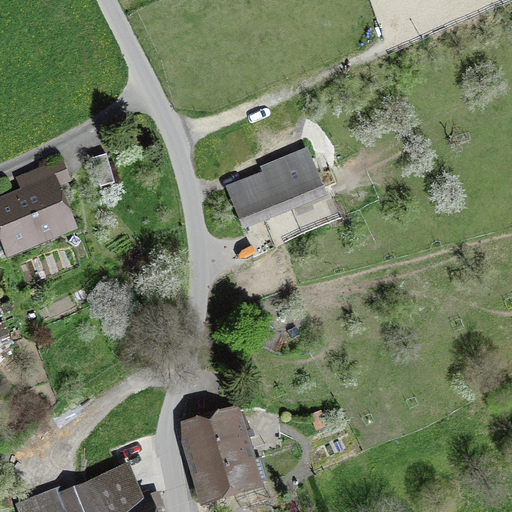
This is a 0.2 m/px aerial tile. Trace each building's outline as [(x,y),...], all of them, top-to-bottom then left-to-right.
[(226,190),(239,225),(324,191),(308,151),(260,170),(262,175),(226,190)] [(108,155),(93,159),(101,189),(116,185),(108,155)] [(80,233),(52,165),(16,180),(21,192),(0,200),(0,237),(10,262),(80,233)] [(196,508),(258,492),(236,408),(174,424),(196,508)] [(162,511),(157,494),(142,497),(130,466),(69,489),(57,493),(56,489),(18,503),(21,511),(162,511)]
